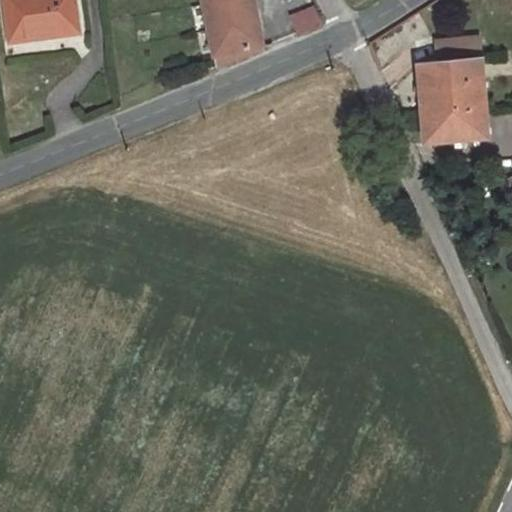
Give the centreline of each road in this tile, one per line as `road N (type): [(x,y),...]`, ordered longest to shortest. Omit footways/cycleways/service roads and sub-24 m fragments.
road 1 (unclassified): [(511,396),(348,32)]
road 2 (tertiary): [(0,179),(348,32)]
